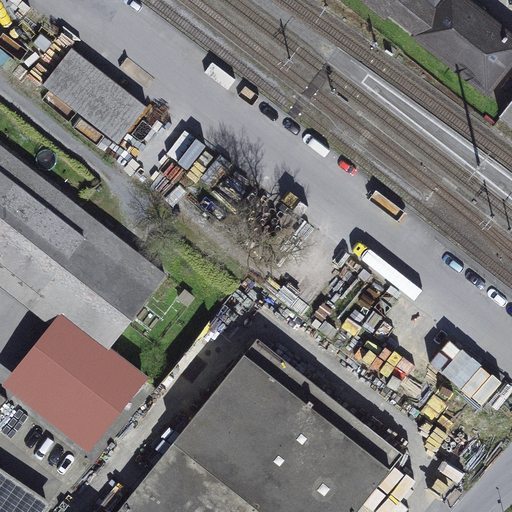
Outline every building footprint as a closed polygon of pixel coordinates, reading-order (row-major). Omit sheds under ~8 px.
[(487,91),(511,59),(511,40),(467,4),(461,0),(361,0),(385,18),(389,13),(487,91)] [(43,85),(118,144),(147,107),(72,48),(43,85)] [(511,101),(500,116),(511,125),(511,101)] [(165,275),(0,146),(0,263),(23,281),(24,280),(63,310),(110,347),(165,275)] [(0,276),(55,320),(63,310),(24,280),(23,281),(0,263),(0,276)] [(146,382),(106,351),(110,347),(63,310),(55,320),(3,386),(90,453),(146,382)] [(257,339),(118,511),(355,511),(402,454),(257,339)] [(18,487),(22,482),(0,467),(0,475),(11,483),(18,487)] [(0,499),(11,483),(0,475),(0,499)] [(0,511),(43,511),(47,507),(18,487),(11,483),(0,499),(0,511)]
